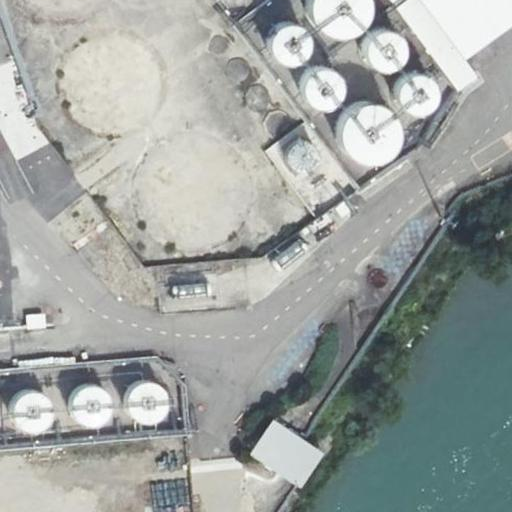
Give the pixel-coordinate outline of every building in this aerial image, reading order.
[(306,0),(306,4),(308,18),(313,26),(320,32),(329,36),(343,36),(355,30),(362,22),(365,13),(366,4),(364,0),(306,0)] [(293,24),(283,24),(278,25),(270,31),(267,37),(265,43),(267,53),(271,59),(277,64),(284,65),(294,65),(304,57),(307,51),(308,41),(304,32),(299,27),(293,24)] [(387,30),(380,30),(376,31),(367,37),(363,42),(362,55),(364,61),(370,68),(375,71),(385,72),(392,70),(399,64),(403,55),(404,49),(400,39),(396,35),(387,30)] [(327,69),(321,68),(317,68),(310,70),(303,77),(300,82),(299,93),(303,101),(307,105),(313,109),(319,110),(329,108),(334,104),(340,96),(341,90),(339,80),(335,75),(327,69)] [(421,76),(414,75),(411,75),(405,77),(397,84),(393,96),(394,103),(399,111),(404,115),(414,117),(420,116),(429,111),(433,106),(435,96),(435,90),(429,81),(421,76)] [(370,105),(361,105),(353,108),(343,118),(338,127),(337,136),(341,150),(347,158),(356,163),(370,166),(379,163),(388,159),(396,147),(398,133),(396,124),(388,112),(380,107),(370,105)] [(312,189),(302,186),(300,186),(294,189),(291,194),(290,202),(296,210),(306,212),(314,206),(316,196),(312,189)] [(389,274),(383,272),(381,272),(376,276),(376,283),(380,288),(386,289),(391,285),(392,280),(389,274)] [(229,278),(168,281),(169,294),(230,291),(229,278)] [(42,315),(26,317),(27,329),(43,327),(42,315)] [(151,385),(146,383),(141,382),(135,382),(127,387),(122,394),(121,400),(122,406),(125,412),(131,417),(137,419),(146,418),(151,416),(158,406),(159,401),(157,392),(151,385)] [(93,388),(85,387),(79,387),(74,390),(69,397),(67,405),(68,411),(71,416),(75,420),(83,423),(89,423),(99,418),(103,410),(104,404),(103,399),(98,392),(93,388)] [(33,393),(25,391),(20,392),(13,396),(9,401),(6,409),(7,415),(11,422),(14,425),(20,428),(28,429),(36,425),(41,421),(44,413),(44,407),(42,401),(38,397),(33,393)] [(303,445),(297,441),(265,420),(242,453),(281,478),(285,471),(281,469),(294,448),(299,451),(303,445)] [(313,453),(303,445),(299,451),(294,448),(281,469),(285,471),(281,478),(291,485),(313,453)]
